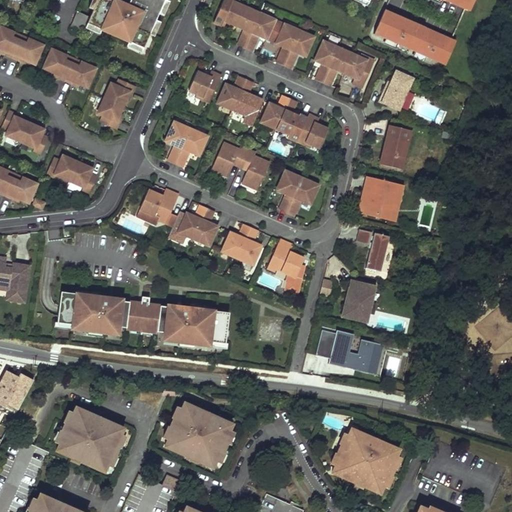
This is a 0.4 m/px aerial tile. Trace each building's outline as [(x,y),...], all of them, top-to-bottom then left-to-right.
[(164,0),(129,0),(127,6),(114,0),(113,0),(96,0),(92,10),(89,18),(76,12),(70,26),(83,32),(84,28),(86,23),(101,30),(128,42),(143,48),(151,30),(157,16),(160,9),(164,0)] [(91,0),(88,8),(92,10),(96,0),(91,0)] [(169,2),(164,0),(160,9),(165,11),(169,2)] [(239,2),(233,0),(223,0),(214,22),(224,26),(226,21),(237,26),(245,8),(238,5),(239,2)] [(244,48),(259,14),(245,8),(237,26),(244,29),(247,30),(246,33),(243,32),(237,45),(244,48)] [(274,20),(259,14),(244,48),(252,51),(257,38),(254,37),(256,34),(259,35),(266,39),(274,20)] [(162,18),(157,16),(151,30),(155,32),(162,18)] [(101,30),(86,23),(84,28),(99,34),(101,30)] [(313,37),(284,25),(276,43),(283,46),(286,48),(285,51),(282,49),(276,62),(291,69),(296,56),(293,54),(295,51),(298,53),(304,56),(313,37)] [(14,33),(0,27),(0,49),(5,52),(4,55),(18,61),(19,58),(26,61),(34,64),(42,46),(27,39),(25,43),(12,37),(14,33)] [(27,39),(14,33),(12,37),(25,43),(27,39)] [(143,48),(128,42),(126,46),(141,53),(143,48)] [(337,48),(323,42),(315,60),(321,63),(324,64),(323,67),(320,66),(314,79),(322,83),(337,48)] [(351,54),(337,48),(322,83),(328,86),(334,72),(331,71),(333,68),(343,73),(351,54)] [(67,56),(52,50),(43,68),(52,72),(58,75),(57,78),(71,84),(72,81),(79,84),(87,87),(95,69),(80,62),(78,66),(65,60),(67,56)] [(358,57),(351,54),(343,73),(353,77),(351,82),(361,87),(373,61),(359,55),(358,57)] [(78,66),(80,62),(67,56),(65,60),(78,66)] [(187,68),(181,87),(188,89),(194,70),(187,68)] [(209,103),(221,76),(210,72),(208,77),(196,72),(188,91),(196,94),(195,97),(209,103)] [(412,79),(396,72),(391,83),(388,88),(386,87),(380,101),(399,110),(412,79)] [(232,110),(246,79),(238,76),(233,88),(225,85),(217,103),(232,110)] [(131,93),(135,86),(119,79),(115,87),(110,84),(97,113),(103,115),(100,122),(115,129),(119,122),(116,121),(119,113),(125,100),(129,92),(131,93)] [(253,82),(246,79),(232,110),(247,117),(255,98),(247,95),(253,82)] [(276,129),(289,98),(282,95),(277,108),(269,104),(261,123),(276,129)] [(296,101),(289,98),(276,129),(291,136),(289,139),(296,142),(297,141),(306,119),(299,116),(299,117),(291,114),(296,101)] [(16,113),(8,110),(2,126),(8,129),(6,135),(35,147),(34,149),(42,152),(48,136),(41,133),(44,128),(36,125),(22,119),(15,116),(16,113)] [(318,120),(308,115),(306,119),(297,141),(310,147),(311,145),(320,148),(328,130),(316,125),(318,120)] [(175,164),(190,130),(174,123),(166,141),(175,145),(178,146),(176,149),(173,148),(168,161),(175,164)] [(411,128),(390,123),(384,146),(387,147),(386,151),(383,150),(380,162),(402,167),(411,128)] [(206,137),(190,130),(175,164),(182,167),(188,154),(185,153),(186,150),(189,151),(198,155),(206,137)] [(241,165),(247,150),(240,147),(238,150),(223,143),(211,170),(227,177),(232,165),(234,162),(241,165)] [(254,154),(247,150),(241,165),(248,168),(246,171),(241,183),(257,190),(269,164),(253,157),(254,154)] [(84,187),(91,190),(98,174),(91,171),(93,166),(85,163),(71,157),(63,154),(61,159),(54,156),(48,172),(54,175),(56,173),(85,185),(84,187)] [(0,165),(0,187),(2,188),(0,191),(14,198),(16,194),(23,197),(30,200),(38,182),(23,176),(21,180),(8,174),(10,170),(0,165)] [(222,190),(233,196),(244,173),(233,167),(222,190)] [(23,176),(10,170),(8,174),(21,180),(23,176)] [(301,178),(285,171),(277,190),(286,194),(289,195),(288,198),(285,196),(279,210),(286,213),(301,178)] [(397,184),(366,177),(363,191),(368,192),(367,197),(364,196),(362,202),(364,202),(361,213),(388,220),(393,198),(397,184)] [(318,186),(301,178),(286,213),(294,216),(299,203),(297,202),(298,199),(301,200),(310,204),(318,186)] [(178,196),(165,190),(162,197),(148,190),(136,217),(155,225),(158,219),(166,223),(178,196)] [(368,192),(363,191),(358,212),(361,213),(364,202),(362,202),(364,196),(367,197),(368,192)] [(400,200),(393,198),(388,220),(395,221),(400,200)] [(44,203),(35,199),(33,205),(42,209),(44,203)] [(193,238),(207,208),(200,205),(194,217),(187,214),(179,232),(193,238)] [(214,211),(207,208),(193,238),(208,245),(216,227),(209,224),(214,211)] [(237,258),(250,227),(243,224),(238,236),(230,233),(222,251),(237,258)] [(258,230),(250,227),(237,258),(252,264),(260,246),(252,243),(258,230)] [(372,232),(359,229),(356,242),(369,245),(372,232)] [(389,237),(374,233),(366,268),(380,272),(389,237)] [(301,264),(304,259),(299,257),(302,250),(284,242),(279,240),(267,268),(275,271),(276,269),(285,273),(283,277),(285,278),(281,287),(292,291),(303,265),(301,264)] [(23,302),(29,266),(12,263),(11,265),(11,268),(4,267),(5,264),(0,261),(0,283),(8,285),(6,300),(23,302)] [(333,282),(323,279),(319,294),(329,296),(333,282)] [(370,302),(374,286),(351,280),(347,298),(346,297),(344,306),(345,306),(342,315),(365,321),(368,311),(361,310),(363,302),(370,304),(370,302)] [(76,294),(61,292),(57,323),(72,325),(72,329),(102,333),(103,329),(118,331),(118,328),(126,329),(137,331),(137,329),(147,330),(146,332),(157,333),(157,332),(164,333),(164,336),(179,338),(178,342),(209,346),(210,342),(225,343),(229,313),(213,311),(214,307),(203,306),(203,309),(183,307),(183,309),(148,304),(149,298),(142,297),(141,304),(107,300),(107,298),(87,296),(88,292),(77,291),(76,294)] [(376,304),(370,302),(370,304),(363,302),(361,310),(368,311),(374,313),(376,304)] [(334,333),(321,330),(315,355),(328,358),(327,364),(379,376),(387,344),(360,338),(356,355),(348,353),(352,335),(335,331),(334,333)] [(165,440),(162,449),(210,470),(214,462),(227,433),(230,426),(182,405),(178,412),(165,440)] [(121,431),(73,409),(70,416),(58,446),(54,453),(102,475),(106,467),(118,437),(121,431)] [(161,438),(165,440),(178,412),(174,410),(161,438)] [(70,416),(66,415),(53,444),(58,446),(70,416)] [(334,466),(330,474),(379,495),(382,487),(395,458),(398,451),(350,431),(347,437),(334,466)] [(231,435),(227,433),(214,462),(218,464),(231,435)] [(343,435),(329,465),(334,466),(347,437),(343,435)] [(122,439),(118,437),(106,467),(110,469),(122,439)] [(395,458),(382,487),(386,489),(400,460),(395,458)] [(160,489),(172,495),(177,484),(165,478),(160,489)] [(71,511),(38,497),(34,504),(30,511),(71,511)] [(30,511),(34,504),(31,502),(26,511),(30,511)]
